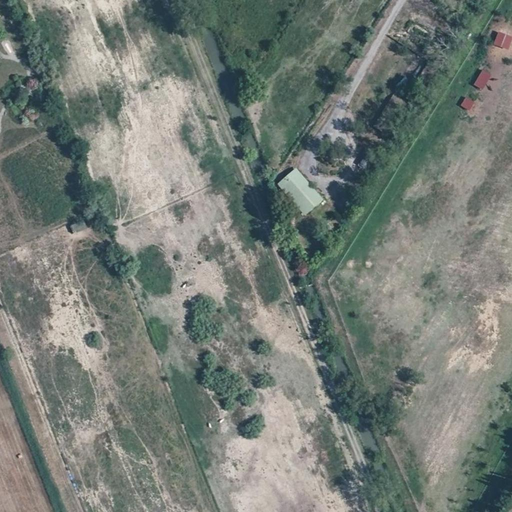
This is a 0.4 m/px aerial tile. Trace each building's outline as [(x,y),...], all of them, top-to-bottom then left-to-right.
[(511,49),(511,43),(511,34),(498,32),(494,46),(511,49)] [(482,69),(474,85),(484,90),(492,74),(482,69)] [(470,112),(476,103),(466,98),(461,107),(470,112)] [(364,154),(358,167),(365,170),(371,158),(364,154)] [(277,185),(306,216),(325,199),(295,168),(277,185)] [(85,221),(71,224),(73,232),(87,229),(85,221)]
